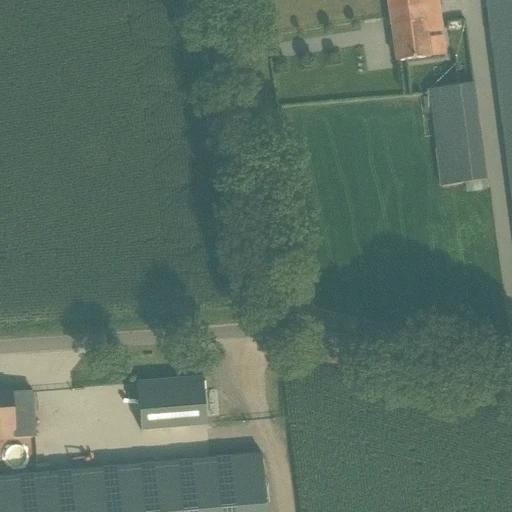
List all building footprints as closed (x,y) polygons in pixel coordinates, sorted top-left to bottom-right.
[(388,0),(396,63),(430,58),(427,33),(442,31),(438,0),(388,0)] [(511,0),(486,0),(511,201),(511,0)] [(485,182),(473,86),(429,91),(440,188),(464,185),(465,195),(486,192),(485,182)] [(202,378),(136,383),(140,433),(206,428),(202,378)] [(32,392),(0,394),(0,441),(35,439),(33,412),(32,392)] [(265,511),(260,454),(0,477),(0,511),(265,511)]
